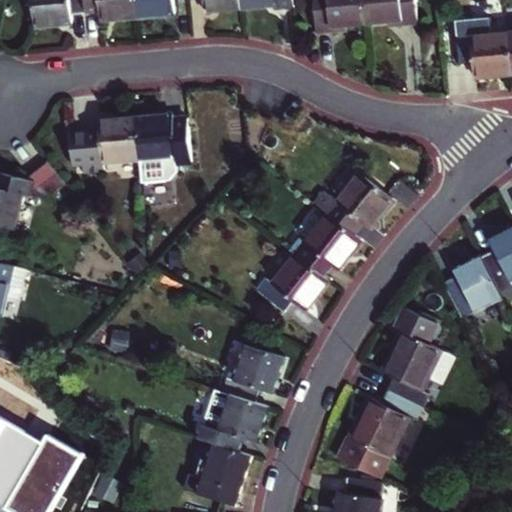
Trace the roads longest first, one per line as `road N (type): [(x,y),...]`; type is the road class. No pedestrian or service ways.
road 1 (residential): [(0,97),(48,77),(234,60),(363,108),(511,133)]
road 2 (residential): [(277,511),(305,418),(375,288),(437,212),(511,148)]
